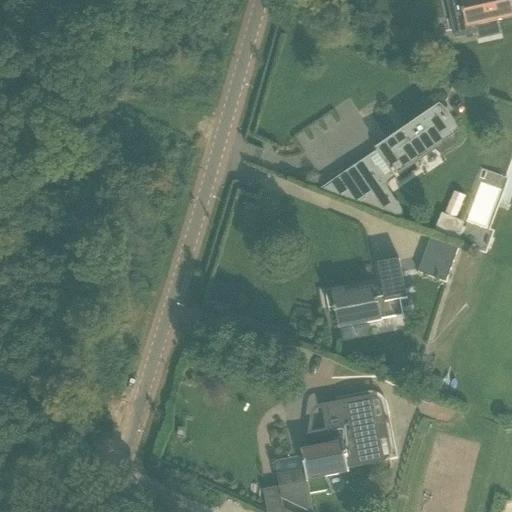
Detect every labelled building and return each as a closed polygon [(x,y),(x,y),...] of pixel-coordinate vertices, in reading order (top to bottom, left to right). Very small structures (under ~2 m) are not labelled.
[(475,25),(511,16),(511,4),(511,0),(446,0),(456,37),(476,32),(475,25)] [(453,119),(458,115),(456,112),(454,109),(451,107),(449,104),(446,102),(438,111),(441,114),(444,117),(446,120),(448,123),(453,119)] [(452,132),(436,110),(379,150),(394,170),(391,172),(395,178),(398,176),(396,173),(432,148),(441,155),(456,145),(453,136),(452,132)] [(358,189),(351,179),(347,172),(319,191),(356,204),(385,184),(379,175),(358,189)] [(465,223),(442,213),(433,233),(457,243),(465,223)] [(418,273),(446,283),(459,249),(430,239),(418,273)] [(408,298),(400,260),(378,264),(382,287),(345,294),(344,290),(332,292),(335,308),(333,308),(334,313),(336,313),(339,329),(382,320),(382,318),(403,314),(400,300),(408,298)] [(225,306),(238,309),(243,286),(230,284),(225,306)] [(330,421),(332,432),(307,436),(305,451),(301,451),(304,471),(277,476),(281,499),(299,507),(307,511),(312,511),(310,494),(327,491),(325,480),(348,476),(347,468),(383,462),(383,463),(398,460),(388,404),(384,397),(377,392),(369,391),(370,397),(353,399),(325,405),(328,421),(330,421)]
